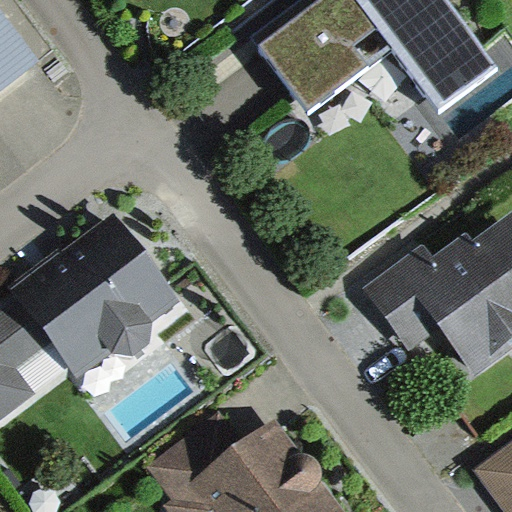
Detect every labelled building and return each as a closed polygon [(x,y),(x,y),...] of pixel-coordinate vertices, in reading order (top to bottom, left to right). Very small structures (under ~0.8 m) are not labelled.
[(354,0),(445,114),(500,70),(443,0),(354,0)] [(0,95),(45,61),(0,1),(0,95)] [(296,108),(359,65),(329,22),(266,65),(296,108)] [(75,382),(179,307),(115,219),(8,296),(14,303),(0,313),(0,411),(36,385),(16,359),(44,339),(75,382)] [(511,224),(478,250),(472,242),(436,269),(427,257),(368,301),(413,360),(443,337),(479,384),(511,359),(511,224)] [(333,511),(273,432),(241,456),(219,427),(144,484),(164,511),(333,511)] [(511,511),(511,449),(474,480),(499,511),(511,511)]
